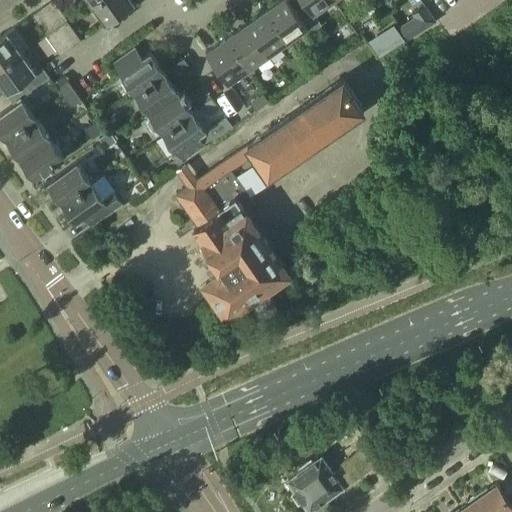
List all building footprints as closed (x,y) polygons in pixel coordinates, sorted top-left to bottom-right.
[(53,0),(43,7),(58,28),(68,20),(53,0)] [(135,3),(133,0),(97,0),(92,3),(106,23),(135,3)] [(309,27),(305,20),(290,0),(280,0),(267,9),(289,41),(309,27)] [(290,0),(305,20),(314,15),(334,1),(333,0),(290,0)] [(425,5),(413,14),(423,29),(436,21),(425,5)] [(32,15),(47,35),(58,28),(43,7),(32,15)] [(267,9),(247,23),(269,55),(289,41),(267,9)] [(68,20),(58,28),(72,48),(82,40),(68,20)] [(247,23),(228,37),(250,68),(269,55),(247,23)] [(72,48),(58,28),(47,35),(61,55),(72,48)] [(0,67),(23,52),(9,31),(0,37),(0,67)] [(229,83),(250,68),(228,37),(207,52),(229,83)] [(137,92),(166,71),(152,51),(144,57),(137,47),(116,62),(137,92)] [(23,52),(0,67),(0,81),(8,92),(27,79),(37,72),(23,52)] [(190,64),(185,57),(175,65),(181,75),(189,69),(190,64)] [(50,76),(44,67),(37,72),(27,79),(34,87),(50,76)] [(151,112),(180,91),(166,71),(137,92),(151,112)] [(248,297),(257,310),(259,312),(261,313),(263,314),(265,314),(267,314),(270,313),(272,312),(274,310),(275,308),(276,306),(276,302),(276,300),(275,298),(266,285),(287,271),(236,197),(218,209),(203,187),(253,152),(268,174),(365,108),(344,78),(176,194),(197,224),(194,226),(203,239),(202,239),(216,259),(211,262),(219,273),(210,279),(210,278),(207,280),(228,311),(248,297)] [(0,126),(8,139),(38,118),(23,97),(35,89),(27,79),(8,92),(15,104),(0,114),(0,126)] [(76,91),(68,81),(60,86),(60,91),(65,99),(76,91)] [(213,97),(208,90),(203,89),(195,94),(202,104),(204,103),(213,97)] [(82,100),(76,91),(65,99),(69,105),(74,105),(82,100)] [(165,131),(193,110),(180,91),(151,112),(165,131)] [(257,110),(269,102),(263,93),(251,102),(257,110)] [(219,106),(213,97),(204,103),(210,112),(219,106)] [(193,110),(165,131),(185,161),(206,146),(205,144),(214,138),(215,140),(234,127),(227,117),(207,130),(193,110)] [(8,139),(22,158),(51,138),(38,118),(8,139)] [(101,127),(96,120),(86,128),(92,137),(100,132),(101,127)] [(100,139),(107,149),(117,142),(110,132),(100,139)] [(65,157),(51,138),(22,158),(36,178),(65,157)] [(63,202),(93,182),(75,156),(45,177),(63,202)] [(237,174),(249,196),(266,186),(254,164),(237,174)] [(85,216),(92,225),(123,204),(115,192),(116,191),(104,174),(93,182),(63,202),(77,222),(85,216)] [(141,179),(134,184),(140,192),(147,187),(141,179)] [(323,511),(333,505),(327,498),(381,461),(368,442),(340,462),(343,466),(335,471),(324,454),(290,477),(312,509),(313,508),(316,511),(323,511)] [(487,488),(486,486),(477,493),(489,511),(509,511),(511,510),(511,503),(496,482),(487,488)] [(468,499),(469,501),(460,507),(463,511),(489,511),(477,493),(468,499)]
